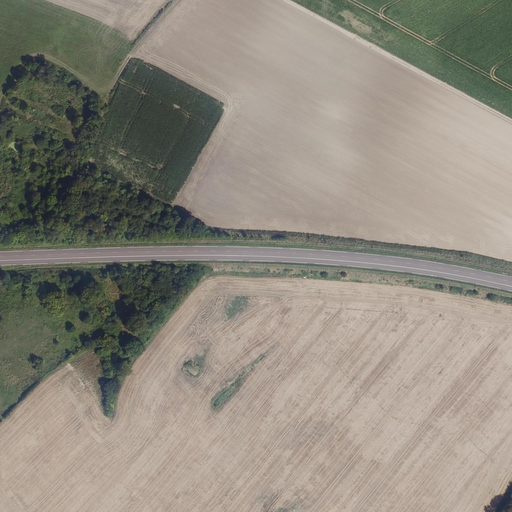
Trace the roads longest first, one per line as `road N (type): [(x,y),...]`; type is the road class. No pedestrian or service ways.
road 1 (primary): [(511,284),(273,254),(0,259)]
road 2 (track): [(511,122),(285,0)]
road 3 (track): [(52,56),(91,89),(106,91),(177,0)]
